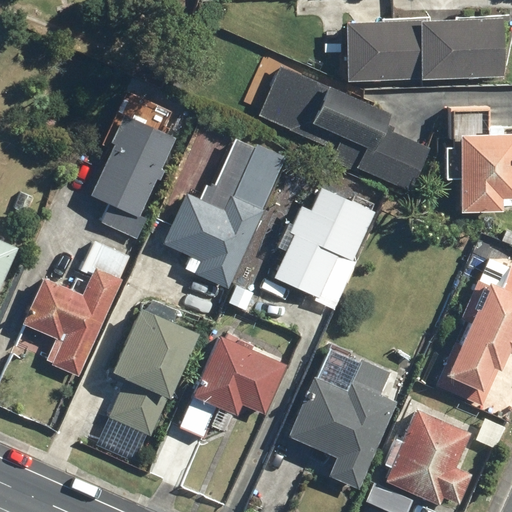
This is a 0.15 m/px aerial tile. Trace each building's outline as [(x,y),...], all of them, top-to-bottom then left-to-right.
[(333,26),(335,85),(408,82),(408,83),(495,79),(493,22),(414,25),(414,23),(333,26)] [(381,118),(272,69),(270,74),(257,68),(241,102),(254,108),(250,119),(327,153),(323,161),(351,173),(352,170),(405,193),(425,150),(386,133),(387,130),(377,125),(381,118)] [(101,209),(94,224),(132,240),(141,221),(133,218),(168,140),(110,115),(96,146),(103,149),(81,200),(101,209)] [(509,137),(447,139),(450,216),(494,214),(494,202),(511,201),(509,137)] [(215,213),(176,197),(155,248),(182,259),(177,271),(187,275),(187,276),(222,291),(256,212),(255,211),(277,160),(247,147),(225,199),(222,198),(215,213)] [(283,237),(264,280),(311,301),(331,257),(346,263),(368,214),(367,213),(370,205),(349,196),(345,207),(309,191),(300,214),(290,209),(279,236),(283,237)] [(44,286),(33,281),(14,327),(48,342),(39,362),(46,365),(45,367),(73,379),(124,258),(88,243),(75,274),(71,272),(68,279),(50,272),(44,286)] [(0,270),(8,250),(0,247),(0,270)] [(448,345),(429,387),(476,408),(490,377),(488,375),(496,356),(504,360),(511,342),(511,272),(503,268),(502,270),(483,261),(473,284),(471,283),(453,322),(459,324),(449,345),(448,345)] [(253,290),(231,280),(219,306),(241,316),(253,290)] [(186,338),(127,313),(100,377),(117,384),(102,420),(146,438),(165,395),(162,394),(186,338)] [(227,347),(208,339),(182,400),(186,401),(174,431),(199,441),(211,412),(229,419),(234,407),(258,417),(279,367),(243,352),(245,349),(229,343),(227,347)] [(319,479),(351,493),(389,404),(373,398),(383,375),(352,362),(331,353),(330,356),(318,351),(309,373),(311,374),(307,383),(302,381),(277,440),(310,454),(327,461),(319,479)] [(412,415),(407,413),(393,444),(387,442),(376,467),(382,470),(376,486),(429,509),(433,501),(448,507),(461,477),(447,471),(463,434),(413,412),(412,415)]
